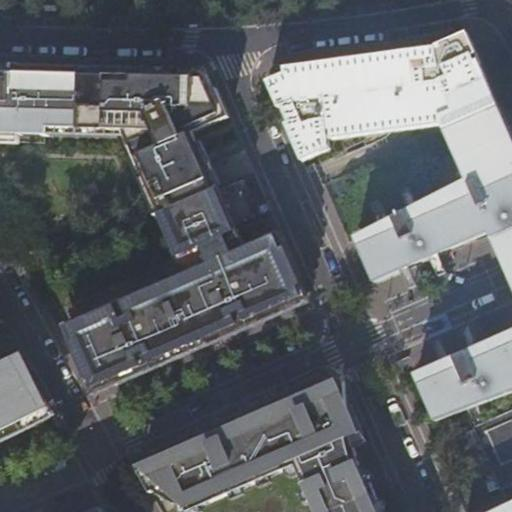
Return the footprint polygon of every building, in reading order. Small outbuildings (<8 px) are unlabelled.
[(469,36),(450,45),(360,59),(317,64),(280,67),(267,81),(303,161),(333,148),(328,136),(439,116),(446,132),(500,108),(469,36)] [(210,72),(149,72),(143,72),(143,76),(111,75),(111,71),(50,70),(50,73),(18,72),(19,69),(0,68),(0,133),(51,133),(51,126),(123,125),(126,132),(137,157),(131,160),(146,194),(152,191),(162,214),(207,194),(217,190),(191,132),(229,115),(210,72)] [(502,261),(511,256),(511,135),(500,108),(446,132),(447,133),(467,180),(359,236),(377,277),(488,229),(502,261)] [(245,252),(217,190),(207,194),(162,214),(162,215),(181,258),(188,276),(69,328),(74,342),(71,343),(83,372),(88,381),(91,381),(98,393),(306,301),(300,288),(303,286),(287,249),(283,251),(277,237),(245,252)] [(156,217),(162,214),(152,191),(146,194),(156,217)] [(511,283),(511,256),(502,261),(510,279),(511,283)] [(511,481),(511,507),(500,511),(511,511),(511,323),(498,337),(416,372),(436,419),(482,404),(488,417),(485,419),(487,421),(477,426),(503,485),(511,481)] [(0,430),(47,410),(17,358),(0,365),(0,430)] [(343,377),(302,395),(230,426),(234,433),(220,439),(214,433),(137,467),(162,511),(376,511),(380,509),(379,504),(377,497),(372,487),(359,473),(355,450),(351,442),(358,438),(346,412),(344,388),(347,387),(343,377)] [(364,436),(344,388),(346,412),(358,438),(351,442),(355,450),(364,446),(361,437),(364,436)] [(234,433),(230,426),(214,433),(220,439),(234,433)] [(363,472),(359,473),(372,487),(374,484),(374,478),(372,475),(368,472),(363,472)]
